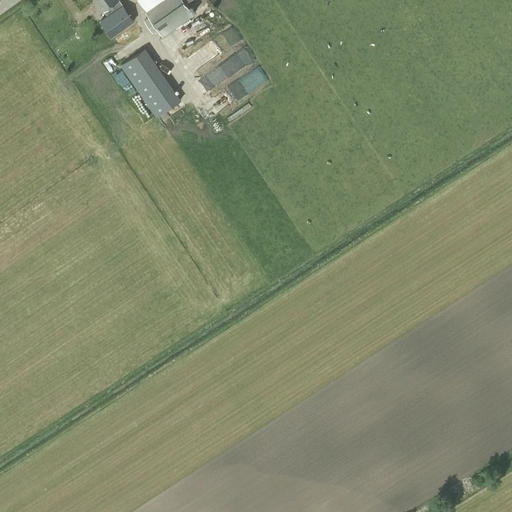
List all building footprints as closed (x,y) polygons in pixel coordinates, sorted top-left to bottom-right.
[(112,36),(134,21),(119,0),(96,0),(108,16),(101,21),(112,36)] [(149,16),(144,20),(153,32),(157,29),(161,33),(189,12),(180,0),(161,0),(146,12),(149,16)] [(129,37),(140,29),(136,23),(125,31),(129,37)] [(118,44),(123,41),(121,39),(126,36),(123,33),(115,39),(118,44)] [(156,117),(180,100),(145,49),(121,65),(156,117)]
